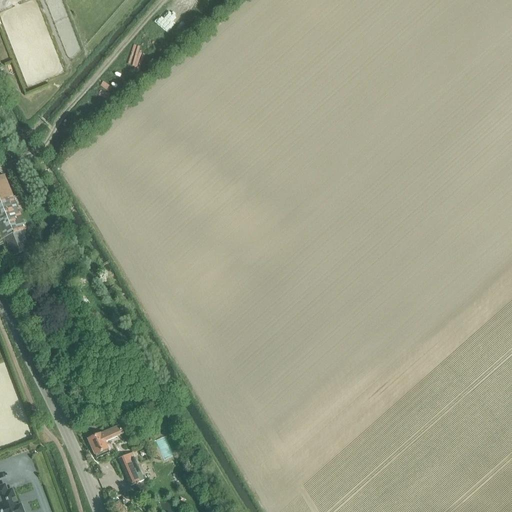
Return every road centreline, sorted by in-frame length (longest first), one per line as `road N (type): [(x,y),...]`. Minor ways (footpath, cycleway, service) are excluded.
road 1 (track): [(0,168),(39,151),(163,0)]
road 2 (unclassified): [(97,511),(0,298)]
